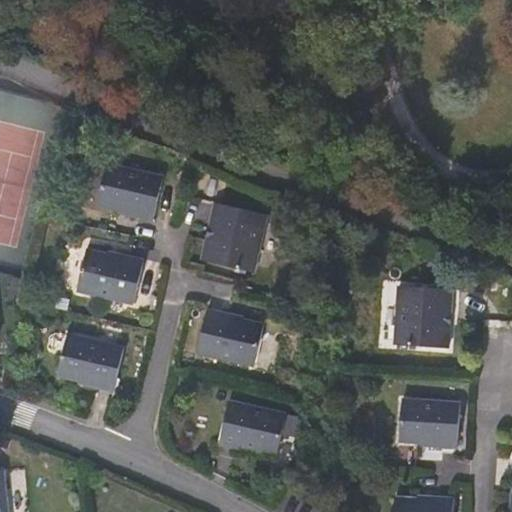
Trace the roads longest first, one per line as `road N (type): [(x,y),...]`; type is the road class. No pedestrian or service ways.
road 1 (residential): [(0,54),(511,256)]
road 2 (residential): [(141,468),(179,284)]
road 3 (residential): [(481,511),(495,353)]
road 4 (residential): [(0,407),(141,468)]
